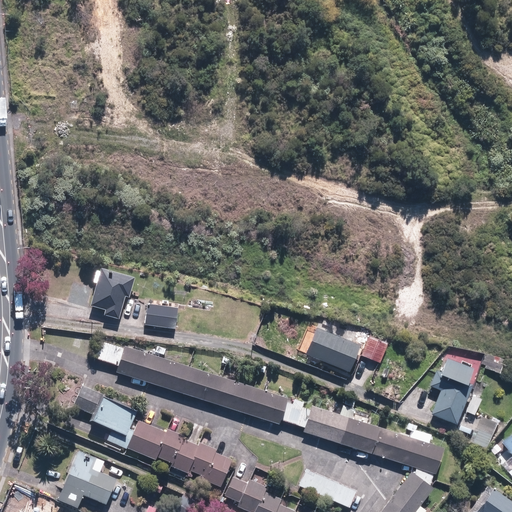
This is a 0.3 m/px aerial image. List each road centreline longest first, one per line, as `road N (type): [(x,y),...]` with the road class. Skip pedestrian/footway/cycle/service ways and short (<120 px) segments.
road 1 (residential): [(0,117),(170,131),(314,169)]
road 2 (primary): [(0,396),(7,346),(0,222)]
